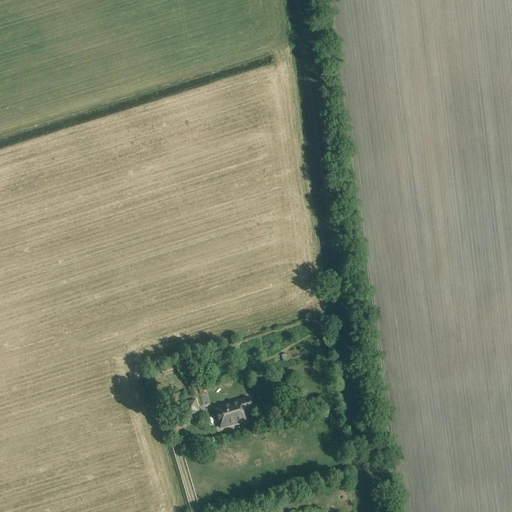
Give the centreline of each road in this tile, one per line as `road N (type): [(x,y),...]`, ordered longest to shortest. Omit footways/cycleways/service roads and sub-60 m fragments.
road 1 (track): [(307,36),(375,511)]
road 2 (track): [(195,511),(160,395)]
